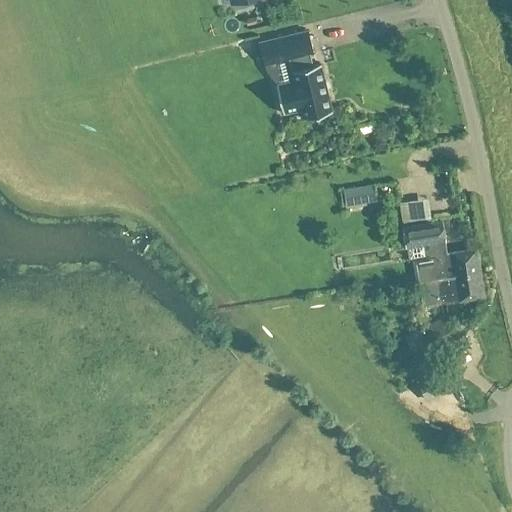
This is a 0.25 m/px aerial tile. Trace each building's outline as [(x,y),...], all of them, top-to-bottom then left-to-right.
[(264,64),(290,58),(292,69),(291,70),(294,79),(276,83),(283,112),(301,108),(303,117),(332,110),(320,63),(313,64),(310,53),(313,52),(308,29),(259,41),(264,64)] [(377,199),(374,183),(359,185),(362,201),(377,199)] [(415,256),(419,280),(480,270),(477,247),(445,252),(444,241),(446,241),(443,219),(402,226),(406,247),(423,245),(425,255),(415,256)] [(484,295),(480,270),(419,280),(423,304),(484,295)] [(453,335),(442,314),(421,325),(431,346),(453,335)] [(449,389),(440,369),(416,379),(424,399),(449,389)] [(314,478),(324,473),(313,450),(303,455),(314,478)]
